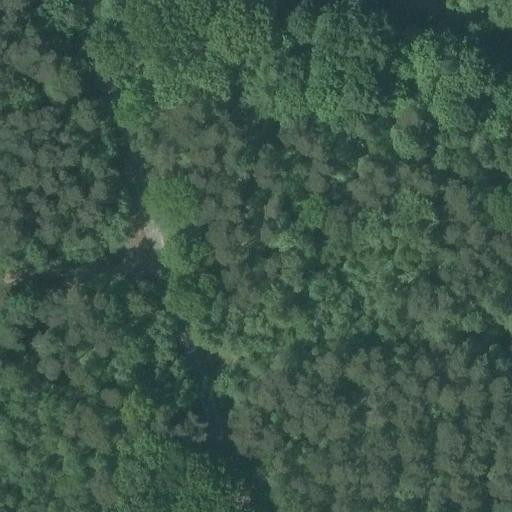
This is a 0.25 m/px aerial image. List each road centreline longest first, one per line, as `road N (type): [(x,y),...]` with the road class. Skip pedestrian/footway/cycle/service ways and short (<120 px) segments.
road 1 (unclassified): [(242,511),(163,255)]
road 2 (unclassified): [(163,255),(87,0)]
road 3 (unclassified): [(0,269),(163,255)]
road 4 (unclassified): [(380,0),(511,31)]
